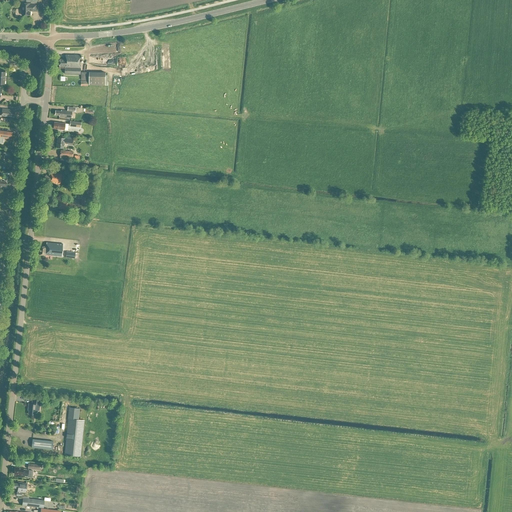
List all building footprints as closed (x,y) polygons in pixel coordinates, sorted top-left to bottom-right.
[(31,4),(31,3),(23,3),(22,15),(30,16),(30,11),(38,12),(38,4),(31,4)] [(65,74),(81,74),(81,55),(66,55),(66,59),(60,59),(60,68),(65,68),(65,74)] [(106,73),(89,72),(89,80),(89,85),(106,86),(106,73)] [(75,112),(75,108),(73,108),(68,107),(67,111),(61,110),(61,111),(55,111),(55,115),(59,116),(71,118),(72,112),(75,112)] [(1,116),(14,117),(15,111),(2,109),(1,116)] [(69,124),(65,124),(54,122),(53,129),(68,130),(69,124)] [(0,142),(2,143),(3,138),(11,139),(12,132),(0,130),(0,142)] [(64,138),(58,137),(56,147),(63,148),(64,143),(68,143),(68,144),(72,145),(73,137),(68,136),(68,139),(64,139),(64,138)] [(9,157),(10,153),(2,152),(1,159),(5,160),(6,158),(7,158),(7,157),(9,157)] [(49,183),(60,184),(62,173),(52,172),(52,174),(50,173),(50,175),(46,175),(46,176),(44,176),(44,180),(49,181),(49,183)] [(45,255),(62,256),(63,244),(46,243),(46,247),(40,246),(39,255),(45,256),(45,255)] [(32,398),(32,404),(28,404),(28,408),(29,408),(28,414),(35,415),(35,410),(39,411),(40,399),(32,398)] [(79,408),(69,407),(64,455),(80,456),(84,420),(78,420),(79,408)] [(32,439),(31,447),(52,450),(53,442),(32,439)] [(28,470),(26,470),(26,469),(23,469),(23,468),(19,467),(19,468),(15,467),(14,474),(18,474),(18,475),(22,475),(27,476),(28,470)] [(25,492),(27,483),(18,482),(18,484),(13,483),(12,488),(18,488),(17,492),(16,492),(16,496),(21,496),(22,492),(25,492)] [(44,500),(23,498),(23,500),(30,501),(29,506),(43,508),(44,500)]
